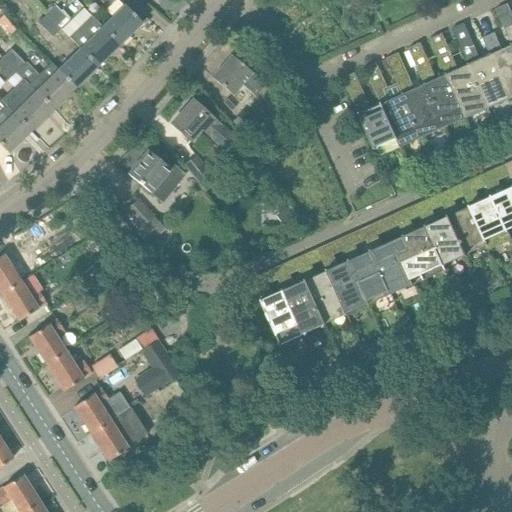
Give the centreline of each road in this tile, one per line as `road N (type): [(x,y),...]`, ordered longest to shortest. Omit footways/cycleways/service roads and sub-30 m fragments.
road 1 (residential): [(511,154),(222,286),(169,287),(146,272),(69,167)]
road 2 (unclassified): [(210,511),(373,415),(511,360)]
road 3 (unclassified): [(69,167),(228,0)]
road 4 (residential): [(306,82),(483,0)]
road 5 (secondary): [(101,511),(0,360)]
